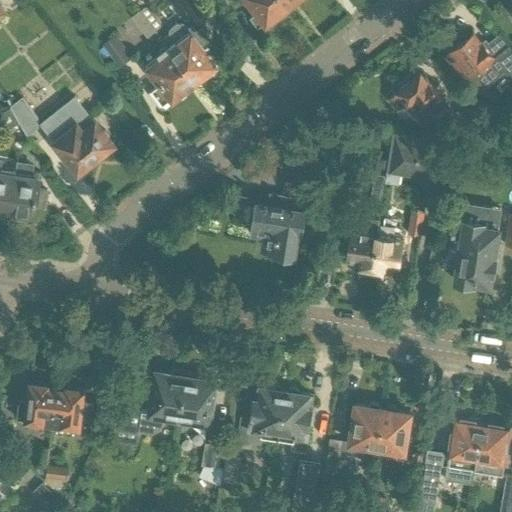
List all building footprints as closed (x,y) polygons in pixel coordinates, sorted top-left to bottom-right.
[(178,0),(197,24),(210,13),(199,0),(178,0)] [(278,13),(287,6),(282,0),(248,0),(257,11),(251,17),(258,26),(265,21),(267,23),(270,21),(273,22),(279,17),(278,13)] [(0,20),(8,14),(0,2),(0,20)] [(139,11),(155,30),(160,26),(161,20),(151,7),(145,6),(139,11)] [(147,37),(155,30),(139,11),(132,16),(147,37)] [(168,46),(195,80),(216,63),(215,62),(224,55),(202,26),(197,30),(192,24),(188,27),(183,21),(181,22),(177,22),(170,28),(169,32),(161,38),(167,46),(168,46)] [(511,47),(500,33),(488,42),(486,38),(482,41),(480,42),(472,31),(445,53),(465,79),(468,76),(483,95),(486,93),(500,73),(504,69),(511,75),(511,74),(511,47)] [(102,44),(119,67),(133,56),(115,34),(102,44)] [(173,97),(195,80),(168,46),(167,46),(160,52),(163,56),(149,67),(161,83),(152,90),(163,104),(172,97),(173,97)] [(416,117),(425,110),(430,117),(447,103),(442,97),(434,86),(426,76),(425,77),(421,73),(421,72),(404,85),(388,97),(392,101),(398,109),(406,104),(412,112),(416,117)] [(77,170),(113,142),(75,95),(40,122),(77,170)] [(20,122),(27,135),(38,127),(38,116),(23,97),(15,103),(11,105),(12,106),(20,122)] [(460,118),(470,131),(485,119),(470,100),(455,112),(450,106),(442,113),(451,125),(460,118)] [(0,119),(6,130),(20,122),(12,106),(0,113),(0,119)] [(437,183),(444,144),(397,137),(389,182),(402,184),(404,172),(426,175),(425,181),(437,183)] [(0,208),(9,210),(16,171),(2,168),(3,162),(0,161),(0,208)] [(311,199),(316,172),(297,169),(296,181),(286,180),(283,195),(271,193),(269,203),(259,201),(254,232),(265,234),(263,246),(276,248),(276,250),(279,255),(290,257),(295,253),(299,228),(301,228),(304,208),(301,208),(302,198),(311,199)] [(16,171),(9,210),(34,214),(36,205),(43,206),(46,190),(38,188),(40,179),(31,178),(32,174),(16,171)] [(374,177),(370,198),(382,200),(385,179),(374,177)] [(421,234),(426,204),(423,196),(415,195),(410,232),(421,234)] [(511,248),(511,202),(510,202),(503,247),(511,248)] [(372,267),(377,233),(379,223),(379,218),(355,214),(346,263),(359,265),(360,268),(367,269),(370,267),(372,267)] [(483,221),(464,218),(461,237),(461,238),(451,236),(448,254),(458,256),(457,265),(456,266),(455,267),(455,268),(454,269),(454,271),(454,272),(454,273),(455,274),(456,276),(455,279),(457,281),(459,283),(462,284),(464,284),(467,284),(470,284),(472,283),(475,282),(475,281),(490,283),(499,227),(483,224),(483,221)] [(377,233),(372,267),(373,267),(375,270),(382,272),(384,269),(393,270),(393,266),(398,267),(403,237),(393,235),(395,226),(379,223),(377,233)] [(139,430),(147,431),(153,432),(159,431),(163,428),(165,423),(166,419),(179,421),(187,371),(171,368),(170,371),(157,370),(152,401),(120,396),(115,429),(139,432),(139,430)] [(187,371),(179,421),(196,424),(197,419),(209,421),(216,379),(204,377),(204,374),(187,371)] [(26,401),(18,400),(17,416),(25,417),(24,420),(50,423),(55,384),(28,381),(26,401)] [(55,384),(50,423),(78,426),(78,422),(90,423),(92,401),(81,400),(82,387),(55,384)] [(262,436),(278,439),(278,438),(279,430),(285,389),(283,388),(281,386),(274,385),(272,387),(258,384),(256,397),(254,397),(251,416),(241,415),(237,439),(261,443),(262,436)] [(246,397),(247,386),(238,385),(236,395),(246,397)] [(278,438),(278,439),(292,441),(291,449),(306,452),(307,443),(313,406),(311,406),(313,393),(299,391),(297,389),(290,387),(288,389),(285,389),(279,430),(278,438)] [(376,446),(382,407),(355,402),(348,450),(360,452),(362,444),(376,446)] [(382,407),(376,446),(405,451),(411,411),(382,407)] [(482,421),(455,417),(445,479),(447,479),(447,475),(472,479),(472,483),(473,483),(475,469),(482,421)] [(482,421),(475,469),(502,473),(509,425),(482,421)] [(337,473),(342,440),(330,438),(324,471),(337,473)] [(202,464),(218,467),(222,445),(205,442),(202,464)] [(49,463),(51,447),(39,445),(35,476),(65,479),(67,465),(49,463)] [(426,462),(420,501),(436,503),(442,464),(443,464),(445,451),(427,448),(425,462),(426,462)] [(240,456),(226,454),(222,479),(236,482),(240,456)] [(300,457),(292,509),(310,511),(312,511),(320,460),(300,457)] [(42,481),(33,490),(52,510),(61,501),(42,481)] [(387,498),(375,496),(373,506),(385,509),(387,498)] [(500,511),(511,511),(511,499),(503,498),(500,511)]
